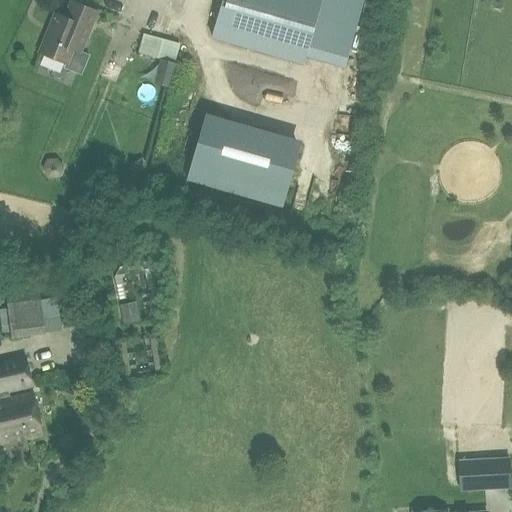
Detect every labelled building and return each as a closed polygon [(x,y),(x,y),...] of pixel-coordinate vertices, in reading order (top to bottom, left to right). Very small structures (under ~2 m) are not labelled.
[(221,0),(210,37),(303,64),(306,56),(345,67),(363,0),(221,0)] [(67,64),(73,50),(81,53),(91,27),(97,12),(72,1),(65,18),(54,14),(39,53),(67,64)] [(179,44),(143,34),(138,53),(174,63),(179,44)] [(187,179),(281,207),(298,149),(204,122),(187,179)] [(146,170),(141,162),(131,168),(136,176),(146,170)] [(4,284),(11,336),(45,332),(38,279),(4,284)] [(119,306),(123,326),(140,322),(136,303),(119,306)] [(0,444),(41,436),(32,394),(10,398),(8,393),(33,387),(25,355),(0,361),(0,444)] [(509,458),(470,460),(472,489),(510,487),(509,458)] [(376,511),(395,511),(396,496),(377,496),(376,511)]
